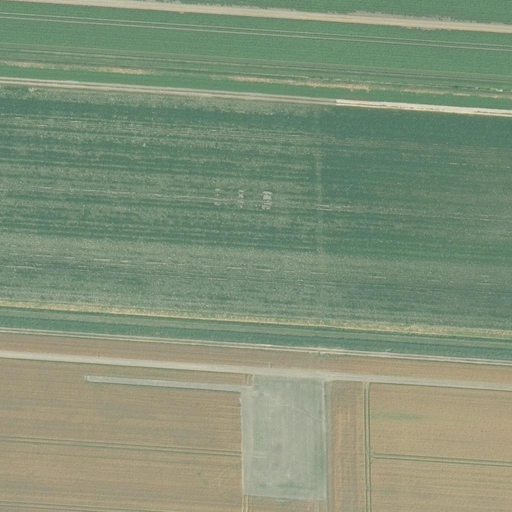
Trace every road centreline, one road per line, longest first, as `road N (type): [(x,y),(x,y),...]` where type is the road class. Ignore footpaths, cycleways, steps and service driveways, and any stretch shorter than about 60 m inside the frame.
road 1 (track): [(511,361),(0,326)]
road 2 (track): [(511,112),(0,79)]
road 3 (track): [(511,28),(90,0)]
